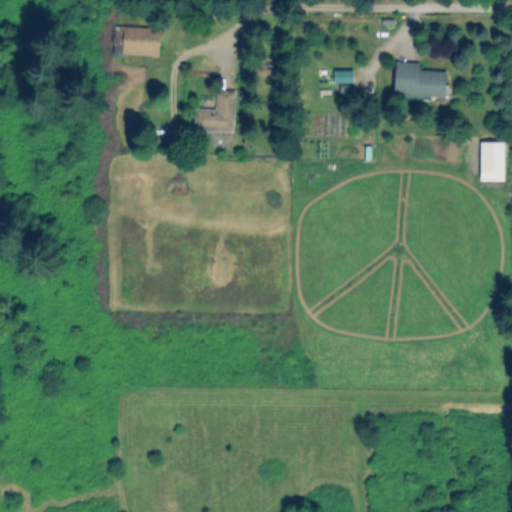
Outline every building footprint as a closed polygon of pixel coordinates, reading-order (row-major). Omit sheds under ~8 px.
[(114,53),(158,55),(158,27),(115,26),(114,53)] [(444,96),(445,70),(418,69),(418,61),(394,61),(393,94),(444,96)] [(332,69),(333,82),(352,82),(351,69),(332,69)] [(232,131),(233,89),(215,89),(215,108),(193,108),(193,130),(232,131)] [(479,180),(503,180),(502,141),(479,141),(479,180)]
